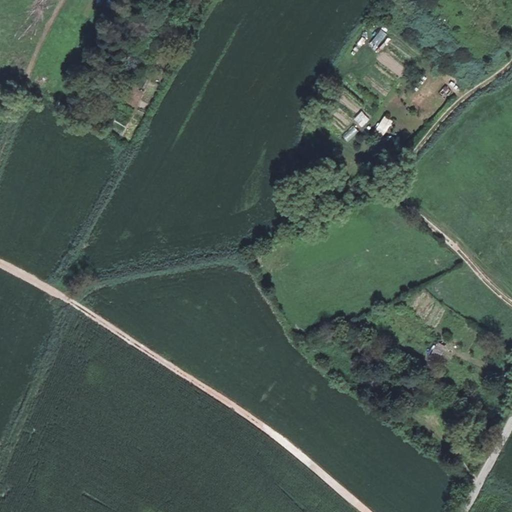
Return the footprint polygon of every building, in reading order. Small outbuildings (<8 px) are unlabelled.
[(379,46),(386,32),(378,29),(372,43),(379,46)] [(447,86),(438,92),(444,99),(452,92),(447,86)] [(361,111),(354,119),(362,127),(369,119),(361,111)] [(385,116),(375,129),(383,135),(393,122),(385,116)] [(113,126),(126,129),(128,120),(115,117),(113,126)] [(348,141),(358,131),(353,126),(343,135),(348,141)] [(431,353),(438,358),(446,347),(438,342),(431,353)]
